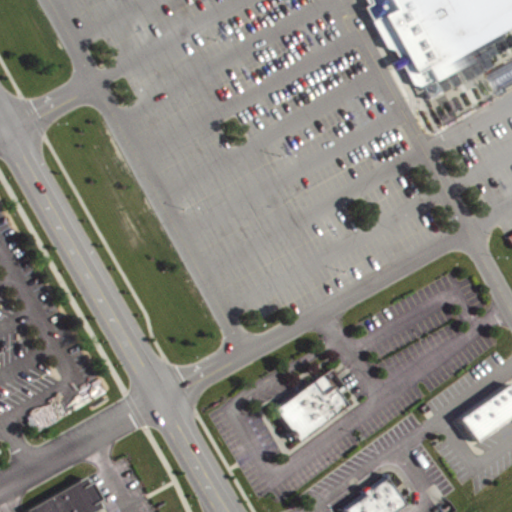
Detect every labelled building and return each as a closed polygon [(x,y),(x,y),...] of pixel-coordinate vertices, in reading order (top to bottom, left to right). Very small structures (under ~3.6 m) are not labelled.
[(511,0),(511,30),(428,78),(434,90),(423,97),(415,85),(411,88),(389,49),(381,47),(363,12),(359,5),(363,3),(361,0),(511,0)] [(271,408),(294,439),(343,404),(330,386),(318,394),(309,381),(271,408)] [(503,382),(511,395),(511,408),(469,438),(454,417),(503,382)] [(20,508),(22,511),(85,511),(96,506),(93,499),(96,497),(86,480),(83,481),(80,475),(20,508)] [(380,477),(400,502),(386,511),(342,511),(340,508),(360,493),(358,490),(362,486),(364,489),(380,477)]
